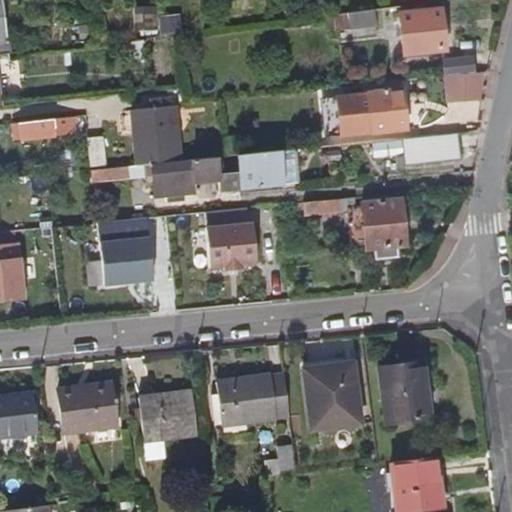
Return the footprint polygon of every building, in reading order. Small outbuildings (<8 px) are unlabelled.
[(440,52),(436,10),(418,12),(417,6),(394,8),(399,56),(440,52)] [(144,30),(143,9),(128,9),(128,31),(144,30)] [(372,35),(369,11),(320,17),(322,33),(344,30),(345,38),(372,35)] [(179,32),(177,16),(158,18),(160,34),(179,32)] [(125,41),(125,34),(115,35),(116,42),(125,41)] [(131,53),(130,43),(115,45),(117,54),(131,53)] [(469,75),(467,58),(439,61),(441,78),(469,75)] [(396,90),(331,97),(335,138),(400,131),(396,90)] [(128,111),(133,165),(150,163),(181,160),(176,106),(170,107),(169,98),(148,99),(149,109),(128,111)] [(65,132),(64,118),(48,120),(50,134),(65,132)] [(50,134),(48,120),(13,124),(15,139),(50,134)] [(458,157),(456,133),(406,138),(409,163),(458,157)] [(105,164),(101,134),(87,136),(90,166),(105,164)] [(406,138),(399,139),(399,140),(400,155),(392,156),(393,164),(409,163),(406,138)] [(400,155),(399,140),(370,143),(371,158),(400,155)] [(338,160),(336,150),(318,153),(319,163),(338,160)] [(278,172),(277,151),(226,156),(181,160),(150,163),(133,165),(90,168),(91,182),(149,176),(151,197),(192,193),(191,183),(215,181),(216,190),(280,185),(278,172)] [(288,171),(286,151),(277,151),(278,172),(288,171)] [(401,244),(396,199),(356,204),(361,247),(368,246),(370,259),(394,256),(393,245),(401,244)] [(351,212),(350,200),(299,205),(300,218),(342,213),(351,212)] [(361,247),(356,204),(356,200),(350,200),(351,212),(342,213),(346,249),(361,247)] [(245,226),(243,211),(201,215),(205,270),(220,269),(220,273),(238,271),(237,267),(252,266),(249,226),(245,226)] [(99,287),(148,283),(143,220),(93,225),(99,287)] [(0,303),(19,302),(13,245),(0,245),(0,303)] [(74,297),(59,298),(61,317),(76,315),(74,297)] [(427,389),(422,355),(415,356),(416,362),(387,365),(371,367),(379,424),(424,418),(422,407),(434,405),(431,388),(427,389)] [(387,365),(416,362),(415,356),(386,359),(387,365)] [(353,423),(345,362),(295,368),(302,430),(353,423)] [(217,425),(283,416),(278,375),(211,383),(217,425)] [(108,430),(103,385),(50,392),(55,436),(108,430)] [(191,436),(186,394),(133,400),(138,443),(191,436)] [(0,437),(31,434),(27,395),(0,398),(0,437)] [(289,475),(286,444),(271,446),(272,459),(275,477),(289,475)] [(403,511),(440,507),(433,457),(387,463),(393,511),(403,511)] [(275,477),(272,459),(257,461),(260,479),(263,478),(275,477)]
